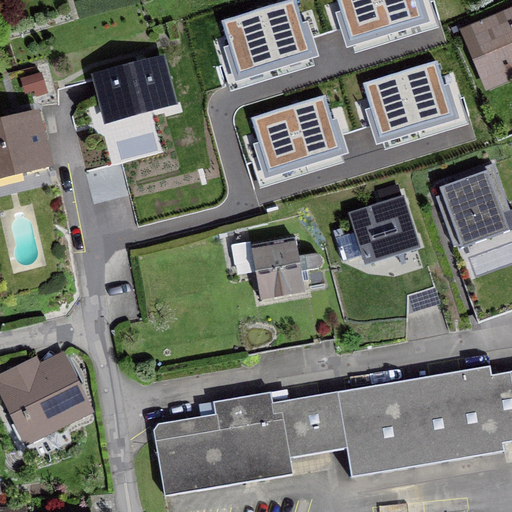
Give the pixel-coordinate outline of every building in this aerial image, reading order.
[(294,0),(292,0),(258,10),(275,65),(312,54),(294,0)] [(337,0),(350,42),(387,31),(377,0),(337,0)] [(418,0),(378,0),(388,30),(424,19),(418,0)] [(275,65),(258,10),(222,22),(238,76),(275,65)] [(511,13),(461,35),(485,93),(511,81),(511,13)] [(436,62),(400,73),(416,128),(453,116),(436,62)] [(105,125),(176,108),(166,64),(94,81),(105,125)] [(416,128),(400,73),(363,84),(380,139),(416,128)] [(324,96),(288,107),(305,162),(341,151),(324,96)] [(305,162),(288,107),(251,118),(268,173),(305,162)] [(0,187),(52,174),(36,115),(0,124),(0,187)] [(487,175),(441,190),(462,253),(509,236),(487,175)] [(364,269),(424,253),(409,198),(349,214),(364,269)] [(258,307),(309,298),(298,237),(247,246),(258,307)] [(0,389),(28,449),(93,418),(60,350),(0,378),(0,389)] [(348,455),(352,481),(507,454),(506,446),(511,444),(511,375),(494,379),(493,369),(274,406),(273,397),(216,407),(219,420),(154,431),(166,500),(295,478),(293,464),(348,455)]
